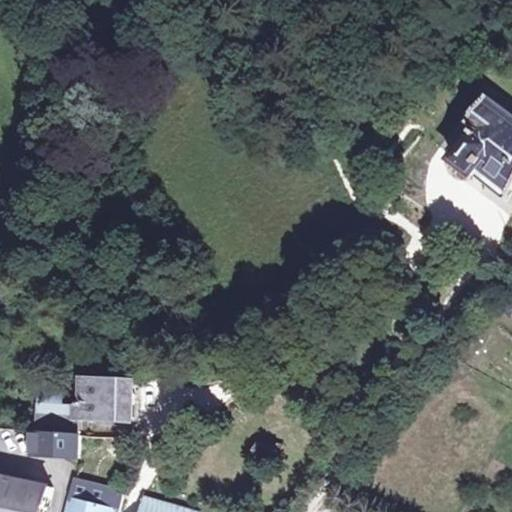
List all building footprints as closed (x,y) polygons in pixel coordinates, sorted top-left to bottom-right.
[(511,114),(494,100),(471,129),(477,134),(455,163),(476,179),(484,169),(511,190),(511,114)] [(497,366),(511,377),(511,351),(510,349),(497,366)] [(134,419),(135,382),(82,379),(81,417),(134,419)] [(81,435),(81,417),(39,415),(38,432),(81,435)] [(79,456),(81,435),(38,432),(35,455),(79,456)] [(45,511),(50,486),(0,477),(0,511),(45,511)] [(122,511),(128,491),(78,478),(67,511),(122,511)] [(185,511),(147,502),(144,511),(185,511)]
